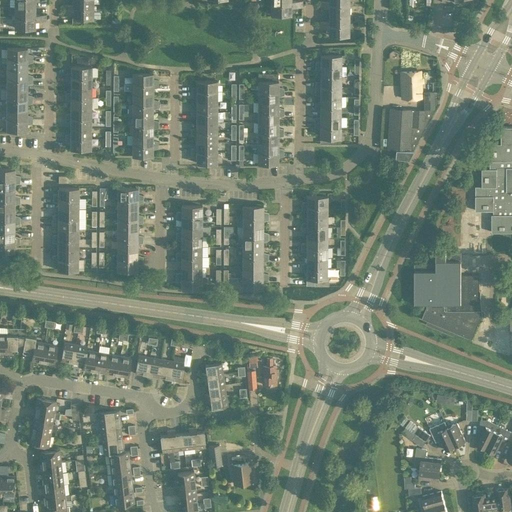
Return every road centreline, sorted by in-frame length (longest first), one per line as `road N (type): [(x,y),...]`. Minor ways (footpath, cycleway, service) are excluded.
road 1 (residential): [(471,65),(346,317)]
road 2 (residential): [(361,323),(402,221),(488,73)]
road 3 (secondary): [(239,322),(10,289)]
road 4 (residential): [(298,180),(338,172),(364,148),(377,35)]
road 5 (tertiary): [(328,363),(280,511)]
road 6 (tertiary): [(290,511),(340,368)]
road 7 (residential): [(20,384),(41,380),(137,396),(151,407)]
road 8 (residential): [(298,180),(299,55)]
